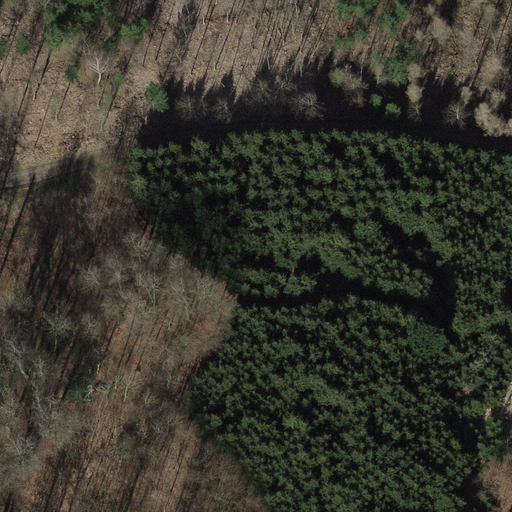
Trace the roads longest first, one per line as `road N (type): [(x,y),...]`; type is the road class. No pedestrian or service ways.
road 1 (track): [(511,148),(376,128),(246,127),(0,179)]
road 2 (track): [(0,247),(258,511)]
